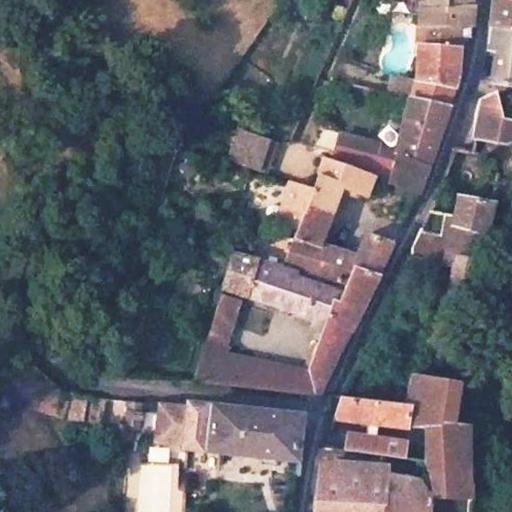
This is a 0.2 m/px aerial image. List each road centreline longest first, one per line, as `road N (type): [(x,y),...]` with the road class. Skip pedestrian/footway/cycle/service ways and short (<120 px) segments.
road 1 (residential): [(483,0),(473,84),(438,178),(322,413)]
road 2 (residential): [(322,413),(231,396),(107,397),(71,382),(0,322)]
